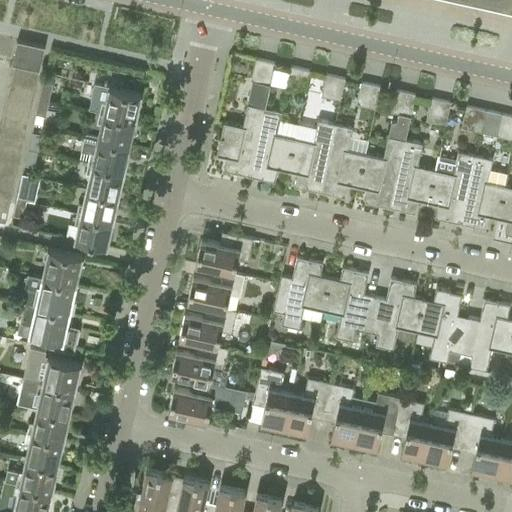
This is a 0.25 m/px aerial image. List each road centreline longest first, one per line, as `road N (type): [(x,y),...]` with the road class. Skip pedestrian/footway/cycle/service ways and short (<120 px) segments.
road 1 (residential): [(511,273),(172,195)]
road 2 (tertiary): [(511,79),(213,13)]
road 3 (residential): [(120,422),(359,477)]
road 4 (residential): [(120,422),(172,195)]
road 5 (residential): [(172,195),(213,13)]
road 6 (residential): [(359,477),(511,511)]
